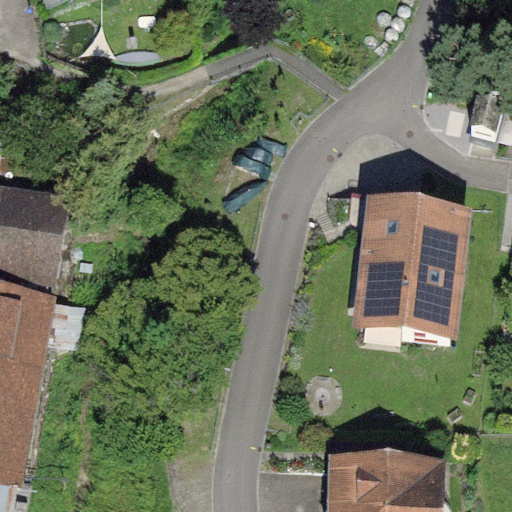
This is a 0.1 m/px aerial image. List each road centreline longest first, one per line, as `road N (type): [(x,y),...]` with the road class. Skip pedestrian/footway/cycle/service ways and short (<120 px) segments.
road 1 (residential): [(363,111),(325,146),(294,201),(241,451),(240,511)]
road 2 (residential): [(511,175),(453,167),(363,111)]
road 3 (residential): [(445,0),(421,58),(363,111)]
